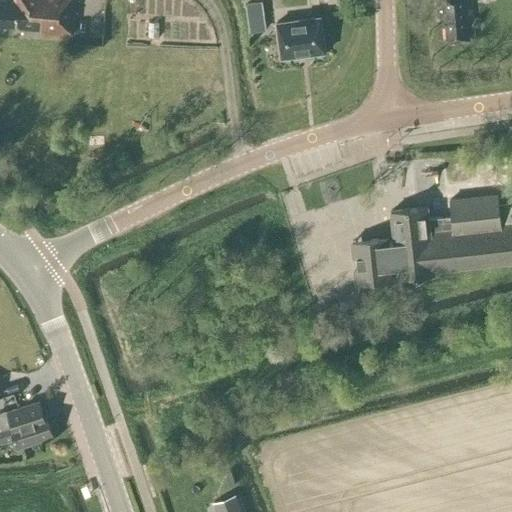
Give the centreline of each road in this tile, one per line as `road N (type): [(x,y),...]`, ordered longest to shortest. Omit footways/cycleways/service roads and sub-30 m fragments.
road 1 (tertiary): [(30,279),(56,256),(187,189),(306,142),(393,119)]
road 2 (secondary): [(122,511),(61,339),(30,279)]
road 3 (tertiary): [(393,119),(511,101)]
